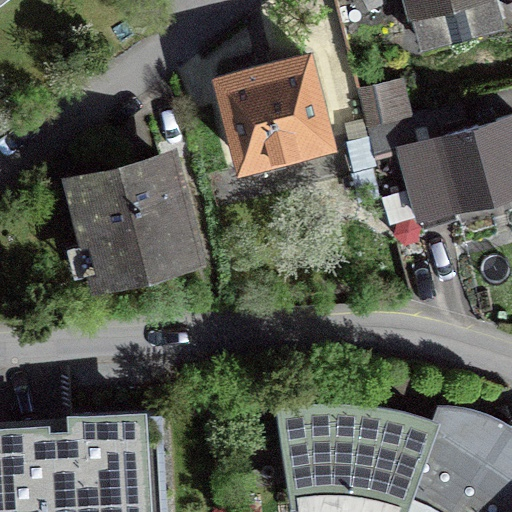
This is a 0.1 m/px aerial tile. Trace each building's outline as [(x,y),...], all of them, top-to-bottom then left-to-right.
[(405,0),(408,9),(412,8),(421,42),(504,19),(498,0),(405,0)] [(311,36),(212,62),(237,160),(337,135),(311,36)] [(402,72),(357,84),(376,155),(399,149),(396,138),(432,129),(426,106),(412,110),(402,72)] [(511,107),(432,129),(396,138),(399,149),(416,212),(511,186),(511,107)] [(164,161),(83,182),(105,266),(186,244),(164,161)] [(476,472),(445,456),(453,441),(442,436),(428,433),(431,421),(396,410),(365,405),(322,403),(285,406),(299,494),(355,493),(397,507),(395,511),(511,511),(511,493),(507,499),(476,472)] [(168,511),(164,412),(74,416),(75,433),(60,433),(50,434),(50,427),(0,429),(0,511),(168,511)]
